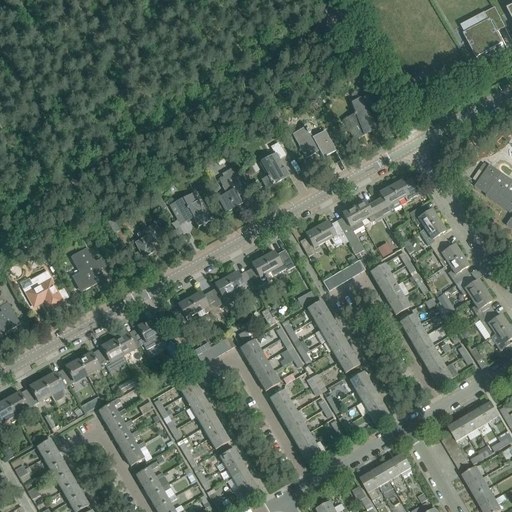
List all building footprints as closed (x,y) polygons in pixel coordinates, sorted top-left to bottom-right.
[(495,8),(494,9),(495,11),(486,16),(485,13),(484,14),(487,20),(464,32),(463,32),(464,34),(463,34),(464,36),(476,59),(496,49),(495,47),(500,45),(501,46),(503,45),(502,43),(501,44),(495,33),(505,28),(495,8)] [(345,125),(350,133),(354,141),(377,129),(360,98),(351,103),(356,113),(349,117),(352,122),(345,125)] [(295,138),(301,150),(306,159),(319,152),(323,159),(336,152),(331,143),(325,131),(312,138),(310,135),(311,132),(309,129),(308,128),(307,129),(306,129),(305,130),(305,131),(305,132),(305,133),(295,138)] [(477,154),(479,157),(495,146),(492,143),(477,154)] [(261,181),(262,181),(266,190),(274,186),(274,185),(281,181),(281,180),(288,177),(283,168),(278,160),(285,156),(278,144),(271,148),(274,154),(258,163),(262,170),(264,169),(268,177),(261,181)] [(227,155),(220,159),(223,164),(230,160),(227,155)] [(511,180),(489,165),(474,187),(475,188),(476,187),(487,195),(486,197),(487,198),(487,197),(510,212),(509,213),(510,214),(510,213),(511,213),(511,217),(506,226),(507,227),(508,226),(511,228),(511,180)] [(227,174),(218,179),(226,194),(225,194),(220,197),(223,203),(228,212),(242,204),(238,198),(236,195),(244,191),(239,182),(233,171),(232,169),(226,172),(227,174)] [(401,182),(390,188),(397,202),(398,202),(404,199),(407,203),(419,196),(411,181),(410,181),(411,183),(404,187),(401,182)] [(382,199),(374,204),(382,217),(385,215),(389,213),(390,212),(394,210),(401,206),(400,205),(398,202),(397,202),(390,188),(379,194),(382,199)] [(210,221),(205,213),(194,193),(170,206),(173,212),(178,220),(182,218),(185,223),(193,218),(198,228),(210,221)] [(160,211),(166,208),(159,195),(153,198),(160,211)] [(365,202),(353,209),(361,223),(361,222),(367,219),(369,222),(370,223),(374,221),(376,220),(380,218),(382,217),(374,204),(367,207),(365,202)] [(420,224),(424,231),(438,222),(431,211),(426,214),(422,207),(423,206),(409,215),(416,227),(420,224)] [(345,220),(338,224),(348,243),(355,256),(357,254),(362,252),(364,251),(353,233),(364,227),(361,222),(361,223),(353,209),(342,215),(345,220)] [(424,240),(432,251),(445,242),(440,235),(445,232),(438,222),(424,231),(429,237),(424,240)] [(328,223),(316,229),(324,243),(331,240),(333,244),(340,240),(343,245),(348,243),(338,224),(331,228),(328,223)] [(134,244),(138,250),(143,259),(155,252),(152,246),(164,239),(159,230),(155,224),(143,231),(136,235),(140,241),(134,244)] [(324,243),(316,229),(305,235),(308,240),(301,244),(300,243),(308,258),(320,251),(318,247),(324,243)] [(408,242),(402,245),(405,250),(411,247),(408,242)] [(443,268),(448,266),(447,265),(461,256),(454,246),(449,249),(445,242),(432,251),(443,268)] [(74,279),(77,284),(82,293),(97,284),(91,275),(105,267),(101,259),(95,262),(87,249),(72,257),(81,275),(74,279)] [(274,252),(264,258),(271,272),(274,277),(279,274),(286,270),(287,271),(294,268),(285,251),(284,251),(285,253),(277,258),(274,252)] [(355,264),(359,261),(358,259),(355,256),(347,261),(350,266),(355,264)] [(400,259),(405,267),(410,263),(406,256),(400,259)] [(448,275),(455,286),(468,278),(463,270),(468,267),(461,256),(447,265),(448,266),(452,272),(448,275)] [(254,270),(248,274),(255,287),(256,289),(267,283),(264,276),(271,272),(264,258),(251,265),(254,270)] [(359,261),(355,264),(360,274),(365,271),(359,261)] [(405,267),(410,275),(415,271),(410,263),(405,267)] [(355,264),(350,266),(356,276),(360,274),(355,264)] [(370,273),(376,284),(390,276),(384,265),(370,273)] [(350,266),(345,269),(351,279),(356,276),(350,266)] [(345,269),(341,272),(347,282),(351,279),(345,269)] [(29,280),(20,285),(23,290),(24,293),(25,295),(26,294),(33,307),(44,301),(49,311),(63,303),(62,301),(58,293),(51,281),(51,280),(50,278),(47,272),(30,282),(29,280)] [(341,272),(336,275),(342,285),(347,282),(341,272)] [(237,273),(226,279),(234,293),(240,290),(242,294),(255,287),(248,274),(240,278),(237,273)] [(336,275),(332,277),(338,287),(342,285),(336,275)] [(376,284),(382,295),(397,286),(390,276),(376,284)] [(332,277),(327,280),(333,290),(338,287),(332,277)] [(414,280),(419,288),(424,285),(419,277),(414,280)] [(467,295),(471,301),(485,291),(478,281),(473,284),(468,278),(455,286),(463,297),(467,295)] [(218,291),(211,294),(218,308),(229,302),(227,297),(234,293),(226,279),(215,285),(218,291)] [(333,290),(327,280),(323,283),(328,293),(333,290)] [(424,285),(419,288),(423,296),(429,293),(424,285)] [(382,295),(389,305),(403,297),(397,286),(382,295)] [(471,309),(479,321),(491,312),(487,305),(492,302),(485,291),(471,301),(475,306),(471,309)] [(200,293),(189,299),(197,314),(199,318),(205,315),(210,313),(212,317),(221,313),(218,308),(211,294),(203,299),(200,293)] [(0,338),(5,335),(4,334),(20,325),(8,303),(6,304),(1,296),(0,296),(0,310),(1,313),(0,313),(0,338)] [(403,297),(389,305),(395,316),(409,308),(403,297)] [(197,314),(189,299),(178,306),(181,311),(174,315),(173,313),(172,314),(180,328),(192,322),(190,318),(197,314)] [(307,310),(313,321),(328,312),(321,301),(307,310)] [(435,308),(439,314),(444,311),(443,310),(439,303),(434,306),(435,308)] [(450,305),(443,310),(444,311),(447,316),(455,311),(450,305)] [(444,311),(439,314),(444,322),(449,319),(447,316),(444,311)] [(313,321),(320,332),(334,323),(328,312),(313,321)] [(490,330),(494,335),(494,336),(508,327),(501,316),(496,319),(491,312),(479,321),(486,332),(490,330)] [(399,323),(405,334),(420,326),(413,315),(399,323)] [(273,319),(267,321),(270,327),(276,324),(273,319)] [(139,332),(134,334),(141,347),(143,345),(146,351),(162,342),(150,321),(137,328),(139,332)] [(320,332),(326,342),(340,334),(334,323),(320,332)] [(283,327),(288,336),(293,332),(288,324),(283,327)] [(494,336),(494,335),(490,338),(494,343),(496,346),(499,352),(504,349),(505,352),(511,347),(511,342),(511,343),(510,341),(511,339),(511,328),(510,326),(510,325),(508,327),(494,336)] [(405,334),(412,345),(426,337),(420,326),(405,334)] [(444,329),(449,337),(454,334),(449,326),(444,329)] [(275,332),(280,340),(286,337),(281,329),(275,332)] [(245,332),(238,336),(242,343),(249,339),(245,332)] [(293,332),(288,336),(293,343),(298,340),(293,332)] [(127,334),(114,341),(123,357),(141,347),(134,334),(128,337),(127,334)] [(326,342),(332,353),(347,344),(340,334),(326,342)] [(454,334),(449,337),(454,345),(459,342),(454,334)] [(286,337),(280,340),(285,347),(290,344),(286,337)] [(412,345),(418,356),(432,347),(426,337),(412,345)] [(229,338),(224,340),(230,350),(235,348),(229,338)] [(224,340),(220,343),(226,353),(230,350),(224,340)] [(103,351),(98,354),(105,367),(123,357),(114,341),(101,348),(103,351)] [(240,349),(246,360),(260,352),(254,341),(240,349)] [(220,343),(215,346),(221,356),(226,353),(220,343)] [(194,351),(197,357),(201,354),(206,351),(211,349),(207,344),(194,351)] [(332,353),(338,364),(353,355),(347,344),(332,353)] [(296,348),(301,357),(306,354),(301,345),(296,348)] [(215,346),(211,349),(216,358),(221,356),(215,346)] [(418,356),(424,366),(439,358),(432,347),(418,356)] [(457,350),(462,358),(467,355),(462,347),(457,350)] [(475,361),(476,362),(482,359),(475,348),(469,352),(475,361)] [(211,349),(206,351),(212,361),(216,358),(211,349)] [(288,353),(293,361),(298,358),(293,350),(288,353)] [(206,351),(201,354),(207,364),(212,361),(206,351)] [(246,360),(252,371),(267,362),(260,352),(246,360)] [(91,354),(78,361),(87,376),(105,367),(98,354),(93,357),(91,354)] [(207,364),(201,354),(197,357),(203,367),(207,364)] [(306,354),(301,357),(305,365),(311,362),(306,354)] [(353,355),(338,364),(345,374),(359,366),(353,355)] [(467,355),(462,358),(467,366),(472,363),(467,355)] [(298,358),(293,361),(297,369),(302,366),(298,358)] [(424,366),(431,377),(445,369),(445,368),(439,358),(424,366)] [(67,371),(62,374),(69,386),(87,376),(78,361),(65,368),(67,371)] [(252,371),(259,382),(273,373),(267,362),(252,371)] [(445,369),(431,377),(437,388),(458,376),(451,365),(445,368),(445,369)] [(273,373),(259,382),(265,393),(279,384),(273,373)] [(349,381),(355,392),(370,384),(363,373),(349,381)] [(43,381),(51,396),(55,403),(64,398),(66,393),(64,389),(69,386),(62,374),(57,377),(55,374),(43,381)] [(311,378),(316,386),(321,394),(326,391),(317,375),(311,378)] [(177,386),(183,397),(198,389),(191,378),(177,386)] [(306,381),(311,390),(316,386),(311,378),(310,379),(306,381)] [(31,391),(27,394),(33,406),(51,396),(43,381),(29,388),(31,391)] [(355,392),(362,403),(376,395),(370,384),(355,392)] [(124,385),(119,388),(122,393),(127,390),(124,385)] [(316,386),(311,390),(316,398),(321,394),(316,386)] [(183,397),(190,408),(204,399),(198,389),(183,397)] [(269,400),(275,410),(290,402),(283,391),(269,400)] [(19,394),(7,400),(16,416),(33,406),(27,394),(21,397),(19,394)] [(325,398),(330,407),(336,404),(331,395),(325,398)] [(362,403),(368,414),(382,405),(376,395),(362,403)] [(98,412),(105,424),(118,416),(117,414),(113,407),(120,403),(118,399),(110,404),(111,405),(98,412)] [(190,408),(196,418),(210,410),(204,399),(190,408)] [(0,424),(2,423),(16,416),(7,400),(0,404),(0,424)] [(154,403),(158,412),(164,409),(159,400),(154,403)] [(318,403),(323,412),(328,409),(323,400),(318,403)] [(275,410),(282,421),(296,413),(290,402),(275,410)] [(138,409),(143,416),(153,410),(149,403),(138,409)] [(491,403),(480,409),(489,424),(500,417),(491,403)] [(336,404),(330,407),(335,415),(340,412),(336,404)] [(382,405),(368,414),(375,425),(389,416),(382,405)] [(500,411),(505,419),(509,416),(505,408),(500,411)] [(164,409),(158,412),(163,419),(168,416),(164,409)] [(328,409),(323,412),(327,420),(332,416),(328,409)] [(480,409),(469,415),(478,430),(489,424),(480,409)] [(105,424),(111,434),(125,426),(124,425),(120,418),(126,414),(124,410),(117,414),(118,416),(105,424)] [(196,418),(202,429),(217,421),(210,410),(196,418)] [(282,421),(288,432),(302,423),(296,413),(282,421)] [(469,415),(459,422),(467,436),(478,430),(469,415)] [(43,420),(50,432),(55,429),(48,417),(43,420)] [(338,420),(343,429),(348,426),(343,417),(338,420)] [(111,434),(117,445),(131,437),(130,435),(126,429),(133,425),(131,421),(124,425),(125,426),(111,434)] [(202,429),(209,440),(223,431),(217,421),(202,429)] [(330,424),(335,433),(340,430),(335,421),(330,424)] [(166,425),(171,433),(176,430),(171,422),(166,425)] [(452,436),(455,441),(456,443),(467,436),(459,422),(448,428),(452,436)] [(288,432),(294,443),(309,434),(302,423),(288,432)] [(348,426),(343,429),(347,436),(352,433),(348,426)] [(176,430),(171,433),(175,440),(180,437),(176,430)] [(340,430),(335,433),(340,441),(345,438),(340,430)] [(117,445),(124,456),(138,448),(137,446),(133,439),(140,435),(137,431),(130,435),(131,437),(117,445)] [(223,431),(209,440),(215,451),(229,442),(223,431)] [(294,443),(301,453),(315,445),(309,434),(294,443)] [(441,442),(444,447),(455,441),(452,436),(441,442)] [(508,438),(500,443),(503,448),(511,443),(508,438)] [(37,448),(43,460),(56,452),(50,441),(37,448)] [(444,447),(448,452),(458,446),(456,443),(455,441),(444,447)] [(138,448),(124,456),(130,467),(144,459),(139,451),(146,446),(144,442),(137,446),(138,448)] [(179,446),(184,454),(189,451),(184,443),(179,446)] [(503,448),(500,443),(491,448),(495,453),(503,448)] [(315,445),(301,453),(307,464),(321,456),(315,445)] [(448,452),(451,457),(461,451),(458,446),(448,452)] [(225,468),(225,469),(240,460),(233,449),(219,458),(223,464),(217,467),(219,472),(225,468)] [(189,451),(184,454),(188,463),(193,460),(189,451)] [(451,457),(454,462),(464,456),(461,451),(451,457)] [(486,451),(479,455),(482,460),(490,456),(486,451)] [(43,460),(49,470),(63,463),(56,452),(43,460)] [(403,454),(392,461),(401,475),(412,469),(403,454)] [(482,460),(479,455),(470,460),(473,465),(482,460)] [(454,462),(457,468),(467,461),(464,456),(454,462)] [(225,469),(232,479),(246,471),(240,460),(225,469)] [(392,461),(381,467),(390,481),(401,475),(392,461)] [(467,461),(457,468),(460,473),(470,467),(467,461)] [(49,470),(56,481),(69,474),(63,463),(49,470)] [(136,476),(142,487),(156,479),(155,478),(151,471),(158,467),(155,463),(148,467),(149,469),(136,476)] [(15,471),(17,475),(25,470),(23,466),(15,471)] [(381,467),(371,473),(379,488),(390,481),(381,467)] [(462,476),(468,487),(483,479),(476,468),(462,476)] [(25,470),(17,475),(19,479),(27,474),(25,470)] [(232,479),(238,490),(252,481),(246,471),(232,479)] [(196,475),(200,483),(206,480),(201,472),(196,475)] [(191,473),(187,476),(192,484),(196,482),(191,473)] [(379,488),(371,473),(360,480),(373,502),(380,498),(375,490),(379,488)] [(56,481),(62,492),(76,484),(69,474),(56,481)] [(142,487),(148,498),(163,490),(162,489),(158,482),(165,478),(162,474),(155,478),(156,479),(142,487)] [(468,487),(475,498),(489,489),(483,479),(468,487)] [(206,480),(200,483),(205,491),(210,488),(206,480)] [(252,481),(238,490),(244,501),(259,492),(252,481)] [(62,492),(69,503),(82,495),(76,484),(62,492)] [(148,498),(155,509),(169,501),(168,500),(164,493),(171,489),(169,485),(162,489),(163,490),(148,498)] [(361,500),(361,501),(366,498),(360,487),(352,492),(358,502),(361,500)] [(27,493),(29,497),(38,492),(36,488),(27,493)] [(475,498),(481,509),(495,500),(489,489),(475,498)] [(38,492),(29,497),(32,501),(40,496),(38,492)] [(208,496),(213,505),(218,502),(213,493),(208,496)] [(82,495),(69,503),(73,511),(78,511),(88,506),(82,495)] [(155,509),(156,511),(175,511),(174,510),(170,503),(177,499),(175,496),(168,500),(169,501),(155,509)] [(204,496),(199,499),(203,505),(208,502),(204,496)] [(366,498),(361,501),(366,509),(371,506),(366,498)] [(227,499),(222,502),(226,510),(232,507),(227,499)] [(495,500),(481,509),(482,511),(500,511),(502,511),(495,500)] [(218,502),(213,505),(217,511),(218,511),(222,510),(218,502)] [(316,510),(317,511),(339,511),(345,509),(342,505),(334,509),(331,502),(316,510)] [(427,503),(420,507),(422,511),(430,508),(427,503)]
